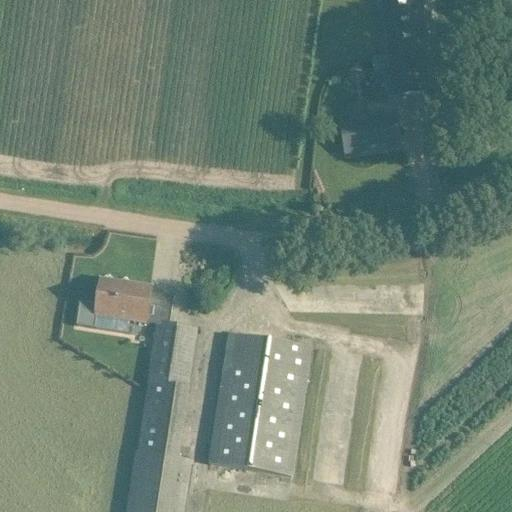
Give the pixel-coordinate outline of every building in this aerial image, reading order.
[(413,0),(380,0),(394,97),(427,93),(413,0)] [(341,123),(343,136),(346,156),(377,152),(376,149),(385,148),(385,151),(402,148),(399,129),(397,116),(367,120),(365,105),(347,107),(349,123),(341,123)] [(77,327),(97,330),(128,335),(130,322),(146,325),(148,309),(151,289),(135,287),(135,289),(102,284),(103,282),(102,282),(99,301),(98,306),(80,303),(77,327)] [(127,511),(185,511),(193,463),(178,460),(197,331),(158,325),(138,454),(136,454),(127,511)] [(292,477),(295,458),(308,368),(312,349),(229,336),(226,356),(212,445),(209,465),(292,477)]
